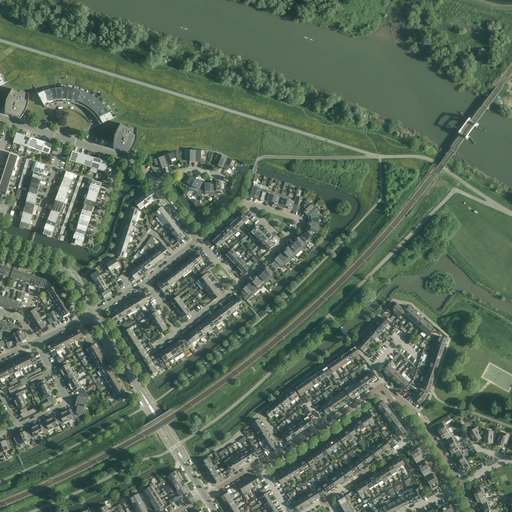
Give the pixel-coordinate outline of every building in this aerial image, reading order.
[(29,94),(19,91),(12,89),(9,95),(8,96),(7,98),(7,99),(6,100),(6,101),(6,102),(5,104),(5,105),(5,107),(5,109),(5,110),(5,111),(5,112),(5,114),(20,119),(21,118),(21,117),(23,115),(24,113),(25,112),(25,110),(26,108),(27,106),(27,105),(28,103),(28,101),(29,94)] [(48,102),(53,101),(50,89),(48,90),(46,90),(44,91),(48,102)] [(72,100),(77,101),(80,90),(78,90),(77,89),(74,89),(72,100)] [(77,101),(81,103),(86,92),(84,91),(82,91),(80,90),(77,101)] [(40,93),(38,94),(43,104),(48,102),(44,91),(41,92),(40,93)] [(86,105),(92,95),(89,94),(88,93),(86,92),(81,103),(86,105)] [(86,105),(90,108),(97,99),(96,98),(94,97),(93,96),(92,95),(86,105)] [(102,103),(101,102),(99,101),(97,99),(90,108),(94,111),(102,103)] [(480,105),(488,111),(490,107),(483,101),(480,105)] [(94,111),(97,115),(106,107),(104,105),(102,103),(94,111)] [(97,115),(100,119),(110,112),(109,111),(108,110),(107,109),(106,107),(97,115)] [(102,123),(113,118),(112,115),(110,114),(110,112),(100,119),(102,123)] [(467,121),(476,128),(479,124),(469,117),(467,121)] [(137,129),(129,126),(120,124),(117,130),(116,132),(115,133),(115,135),(114,137),(114,139),(113,140),(113,141),(113,143),(113,144),(113,145),(113,147),(113,148),(128,153),(130,152),(131,150),(132,148),(133,147),(134,145),(134,144),(135,143),(135,142),(135,141),(136,139),(136,138),(136,136),(137,129)] [(458,133),(467,140),(470,136),(460,129),(458,133)] [(24,135),(16,133),(13,143),(20,145),(24,135)] [(20,145),(28,147),(31,137),(24,135),(20,145)] [(38,140),(31,137),(28,147),(34,150),(34,152),(38,140)] [(45,142),(38,140),(34,152),(38,153),(39,151),(42,152),(45,142)] [(45,142),(42,152),(49,154),(52,144),(45,142)] [(447,151),(454,156),(457,153),(449,147),(447,151)] [(195,162),(195,150),(190,150),(185,150),(185,156),(190,156),(189,162),(195,162)] [(195,150),(195,162),(201,162),(201,157),(206,157),(206,151),(201,150),(195,150)] [(76,163),(79,153),(72,151),(69,161),(76,163)] [(163,156),(167,167),(173,165),(171,160),(175,158),(173,152),(169,154),(163,156)] [(76,163),(83,165),(87,155),(79,153),(76,163)] [(222,168),(227,157),(222,155),(217,153),(215,159),(219,161),(217,166),(222,168)] [(83,165),(91,168),(94,158),(87,155),(83,165)] [(158,158),(153,160),(157,168),(161,166),(162,169),(167,167),(163,156),(158,158)] [(227,157),(222,168),(228,170),(231,172),(232,171),(234,167),(237,162),(232,160),(227,157)] [(101,160),(94,158),(91,168),(98,170),(101,160)] [(108,162),(101,160),(98,170),(100,171),(99,174),(104,175),(108,162)] [(35,167),(44,170),(45,165),(36,162),(35,167)] [(189,190),(195,179),(192,178),(193,177),(188,174),(184,181),(183,180),(181,184),(186,187),(186,188),(189,190)] [(195,179),(189,190),(193,192),(193,190),(197,192),(203,182),(198,179),(197,181),(195,179)] [(90,185),(100,188),(100,187),(101,183),(92,180),(90,185)] [(213,184),(213,196),(217,195),(217,194),(222,194),(221,189),(223,189),(224,188),(224,185),(223,184),(221,184),(221,182),(215,182),(216,184),(213,184)] [(213,196),(213,184),(210,184),(210,183),(204,183),(205,195),(209,194),(209,196),(213,196)] [(254,186),(250,197),(254,198),(255,197),(258,198),(261,186),(254,184),(254,186)] [(99,193),(100,188),(90,185),(88,190),(99,193)] [(261,186),(258,198),(260,199),(260,200),(264,201),(267,190),(268,188),(261,186)] [(97,198),(99,193),(88,190),(87,194),(97,198)] [(267,190),(264,201),(268,203),(269,201),(271,202),(274,192),(267,190)] [(152,199),(150,195),(147,192),(143,195),(148,202),(152,199)] [(281,194),(274,192),(271,202),(274,203),(274,204),(278,206),(281,194)] [(87,194),(85,199),(95,203),(97,198),(87,194)] [(288,196),(281,194),(278,206),(282,207),(282,205),(285,206),(288,196)] [(144,205),(148,202),(143,195),(139,199),(144,205)] [(295,198),(288,196),(285,206),(288,207),(287,208),(292,210),(295,198)] [(299,200),(295,198),(292,210),(296,211),(296,210),(299,210),(303,198),(300,197),(299,200)] [(85,199),(84,204),(94,207),(95,203),(85,199)] [(144,205),(139,199),(134,202),(136,205),(135,206),(135,207),(139,210),(139,209),(144,205)] [(55,200),(53,205),(64,209),(66,204),(64,203),(55,200)] [(306,214),(314,207),(311,205),(309,204),(308,203),(306,202),(304,201),(301,211),(304,212),(306,214)] [(84,204),(82,209),(92,212),(94,207),(84,204)] [(53,205),(51,210),(62,213),(64,209),(53,205)] [(162,206),(160,208),(155,212),(158,216),(165,211),(162,206)] [(137,216),(139,210),(135,207),(134,209),(131,208),(129,214),(137,216)] [(314,207),(306,214),(308,217),(309,219),(319,217),(319,216),(318,214),(317,213),(317,212),(315,210),(316,209),(314,207)] [(82,209),(81,214),(91,217),(92,212),(82,209)] [(168,215),(165,211),(158,216),(162,220),(168,215)] [(238,217),(244,223),(248,219),(240,211),(238,217)] [(89,222),(91,217),(81,214),(79,219),(89,222)] [(58,218),(49,215),(47,219),(59,223),(60,219),(58,218)] [(162,220),(165,225),(172,219),(168,215),(162,220)] [(30,225),(31,220),(22,217),(20,216),(18,221),(21,222),(30,225)] [(240,226),(244,223),(238,217),(235,220),(240,226)] [(308,225),(319,228),(320,225),(319,225),(319,223),(319,221),(319,219),(319,217),(309,219),(309,222),(308,225)] [(47,219),(46,224),(57,228),(58,223),(59,223),(47,219)] [(88,227),(89,222),(79,219),(78,224),(88,227)] [(135,222),(135,221),(127,219),(126,224),(134,227),(136,227),(137,222),(135,222)] [(165,225),(168,229),(175,224),(172,219),(165,225)] [(235,220),(231,224),(237,230),(240,226),(235,220)] [(46,224),(44,229),(55,232),(56,228),(57,228),(46,224)] [(78,224),(76,229),(86,232),(88,227),(78,224)] [(178,228),(175,224),(168,229),(172,233),(178,228)] [(237,230),(231,224),(227,227),(235,235),(238,232),(237,230)] [(319,228),(308,225),(307,228),(305,230),(312,238),(314,236),(315,235),(316,233),(317,231),(318,231),(319,228)] [(252,237),(259,230),(256,226),(248,233),(252,237)] [(227,227),(223,231),(231,239),(235,235),(227,227)] [(172,233),(175,237),(182,232),(178,228),(172,233)] [(55,232),(44,229),(43,230),(43,234),(47,236),(47,237),(51,238),(53,238),(54,238),(54,237),(54,236),(55,232)] [(76,229),(74,233),(85,237),(86,232),(76,229)] [(124,229),(123,231),(122,234),(130,237),(132,237),(132,235),(131,235),(132,232),(124,229)] [(255,241),(257,239),(263,234),(259,230),(252,237),(255,241)] [(223,231),(220,234),(226,240),(227,242),(231,239),(223,231)] [(175,237),(178,242),(185,237),(182,232),(175,237)] [(73,238),(83,242),(85,237),(74,233),(73,238)] [(298,237),(306,245),(311,240),(304,233),(302,235),(301,234),(298,237)] [(222,244),(226,240),(220,234),(216,238),(222,244)] [(263,234),(257,239),(260,243),(266,237),(263,234)] [(266,237),(260,243),(258,245),(262,249),(264,247),(270,241),(266,237)] [(301,250),(306,245),(298,237),(295,240),(296,241),(294,243),(301,250)] [(83,242),(73,238),(71,244),(75,246),(76,245),(81,247),(83,242)] [(222,244),(216,238),(210,239),(218,247),(222,244)] [(270,241),(264,247),(267,251),(276,243),(270,241)] [(301,250),(294,243),(292,245),(291,244),(288,247),(296,255),(301,250)] [(169,253),(164,246),(162,244),(158,248),(159,250),(165,256),(169,253)] [(283,253),(290,260),(296,255),(288,247),(284,250),(285,251),(283,253)] [(229,258),(235,253),(236,251),(233,248),(231,249),(225,255),(229,258)] [(118,258),(120,260),(121,257),(124,258),(125,252),(117,250),(116,255),(118,256),(118,258)] [(165,256),(159,250),(155,253),(160,260),(165,256)] [(198,252),(193,256),(199,263),(202,260),(203,261),(205,260),(198,252)] [(156,263),(160,260),(155,253),(151,256),(156,263)] [(238,257),(235,253),(229,258),(232,262),(238,257)] [(290,260),(283,253),(281,255),(280,254),(277,257),(285,265),(290,260)] [(151,256),(147,260),(152,266),(156,263),(151,256)] [(193,256),(189,259),(195,266),(199,263),(193,256)] [(242,260),(238,257),(232,262),(236,266),(242,260)] [(273,262),(278,268),(280,266),(282,268),(285,265),(277,257),(274,260),(275,261),(273,262)] [(120,260),(118,258),(116,259),(115,258),(110,261),(115,268),(119,265),(117,262),(120,260)] [(189,259),(185,262),(190,269),(195,266),(189,259)] [(242,260),(236,266),(239,270),(245,264),(247,262),(244,259),(242,260)] [(148,270),(152,266),(147,260),(142,263),(148,270)] [(115,268),(110,261),(105,264),(110,271),(115,268)] [(185,262),(181,265),(186,272),(190,269),(185,262)] [(278,268),(273,262),(271,264),(270,263),(267,266),(275,275),(278,272),(276,270),(278,268)] [(143,273),(148,270),(142,263),(138,266),(143,273)] [(245,264),(239,270),(241,276),(249,268),(245,264)] [(182,276),(186,272),(181,265),(177,269),(182,276)] [(138,266),(134,269),(139,276),(143,273),(138,266)] [(269,280),(275,275),(267,266),(263,269),(264,270),(262,272),(269,280)] [(129,273),(131,275),(135,280),(139,276),(134,269),(129,273)] [(177,269),(173,272),(178,279),(182,276),(177,269)] [(93,280),(100,275),(98,271),(97,271),(96,270),(93,271),(94,273),(90,275),(93,280)] [(22,272),(18,271),(14,282),(15,282),(17,280),(20,281),(19,282),(22,272)] [(173,272),(169,275),(174,282),(178,279),(173,272)] [(264,285),(269,280),(262,272),(260,274),(259,273),(256,276),(264,285)] [(32,276),(27,274),(24,285),(25,285),(26,284),(29,285),(32,276)] [(201,284),(209,278),(207,277),(205,274),(198,280),(201,284)] [(103,280),(100,276),(101,275),(100,275),(93,280),(96,285),(103,280)] [(170,285),(174,282),(169,275),(165,278),(170,285)] [(37,277),(32,276),(29,285),(34,287),(37,277)] [(252,282),(259,290),(264,285),(256,276),(253,279),(254,280),(252,282)] [(42,279),(37,277),(34,287),(39,289),(39,287),(42,279)] [(166,288),(170,285),(165,278),(161,281),(166,288)] [(204,288),(211,283),(209,280),(210,280),(209,278),(201,284),(204,288)] [(46,289),(50,283),(46,282),(47,280),(42,279),(39,287),(44,289),(46,289)] [(96,285),(99,289),(106,285),(103,280),(96,285)] [(157,284),(158,285),(162,291),(166,288),(161,281),(157,284)] [(254,295),(259,290),(252,282),(250,284),(249,283),(245,286),(254,295)] [(49,295),(57,290),(54,286),(53,287),(50,283),(46,289),(47,290),(46,290),(49,295)] [(204,288),(207,292),(215,286),(214,285),(213,285),(211,283),(204,288)] [(109,289),(106,285),(99,289),(101,294),(102,294),(109,289)] [(207,292),(210,296),(217,291),(215,288),(216,288),(215,286),(207,292)] [(254,295),(245,286),(242,289),(243,290),(241,292),(248,300),(254,295)] [(112,294),(109,289),(102,294),(101,294),(104,299),(112,294)] [(59,295),(57,290),(49,295),(51,298),(49,300),(49,301),(59,295)] [(214,300),(221,294),(220,293),(219,293),(217,291),(210,296),(214,300)] [(149,301),(144,293),(140,296),(145,304),(149,301)] [(62,299),(59,295),(49,301),(50,302),(53,301),(55,304),(62,299)] [(140,296),(136,299),(140,306),(145,304),(140,296)] [(173,306),(180,300),(177,296),(170,301),(172,304),(171,304),(173,306)] [(234,299),(239,306),(243,303),(238,296),(234,299)] [(11,299),(6,298),(3,307),(8,309),(11,299)] [(16,301),(11,299),(8,309),(13,310),(16,301)] [(65,303),(62,299),(55,304),(56,306),(54,308),(55,309),(56,309),(65,303)] [(136,299),(131,301),(136,309),(140,306),(136,299)] [(235,310),(239,306),(234,299),(230,303),(235,310)] [(180,300),(173,306),(174,307),(176,310),(183,304),(185,303),(184,302),(183,303),(180,300)] [(18,312),(20,306),(21,302),(16,301),(13,310),(18,312)] [(132,312),(136,309),(131,301),(127,304),(132,312)] [(67,308),(65,303),(56,309),(58,313),(60,312),(67,308)] [(230,303),(226,306),(231,313),(233,314),(237,311),(235,310),(230,303)] [(391,304),(386,310),(389,312),(390,311),(394,314),(401,307),(396,303),(394,306),(391,304)] [(127,304),(123,307),(127,314),(132,312),(127,304)] [(187,308),(183,304),(176,310),(178,312),(178,313),(179,314),(187,308)] [(394,314),(398,318),(408,306),(407,308),(404,305),(402,308),(401,307),(394,314)] [(226,306),(222,309),(227,316),(231,313),(226,306)] [(406,317),(412,310),(408,306),(398,318),(402,314),(406,317)] [(123,317),(127,314),(123,307),(118,309),(123,317)] [(67,308),(60,312),(63,317),(63,318),(70,314),(69,313),(70,312),(67,308)] [(183,318),(185,316),(190,312),(187,308),(179,314),(180,316),(181,315),(183,318)] [(26,314),(29,318),(38,313),(35,309),(26,314)] [(118,309),(114,312),(119,320),(123,317),(118,309)] [(222,309),(218,312),(223,319),(227,316),(222,309)] [(416,314),(412,310),(406,317),(410,321),(416,314)] [(156,311),(156,312),(148,316),(151,321),(159,316),(158,314),(156,311)] [(108,315),(110,319),(111,318),(114,322),(119,320),(114,312),(108,315)] [(219,322),(223,319),(218,312),(214,315),(219,322)] [(29,318),(31,323),(40,317),(38,313),(29,318)] [(410,321),(414,324),(420,317),(416,314),(410,321)] [(215,325),(219,322),(214,315),(210,318),(215,325)] [(154,325),(161,320),(160,318),(160,317),(159,316),(151,321),(154,325)] [(31,323),(34,327),(43,322),(40,317),(31,323)] [(414,324),(418,328),(424,321),(420,317),(414,324)] [(211,328),(215,325),(210,318),(206,321),(211,328)] [(389,323),(383,318),(382,318),(379,322),(385,327),(389,323)] [(154,325),(157,329),(165,324),(164,323),(163,323),(161,320),(154,325)] [(6,331),(9,323),(4,321),(0,333),(1,333),(3,330),(6,331)] [(207,331),(211,328),(206,321),(202,324),(207,331)] [(429,324),(424,321),(418,328),(422,331),(429,324)] [(37,332),(43,328),(46,326),(43,322),(34,327),(37,332)] [(385,327),(379,322),(375,326),(381,331),(385,327)] [(13,333),(15,330),(18,326),(14,325),(9,323),(6,331),(11,333),(11,332),(13,333)] [(159,334),(167,329),(165,326),(166,326),(165,324),(157,329),(159,334)] [(203,335),(207,331),(202,324),(198,328),(203,335)] [(433,328),(429,324),(422,331),(426,335),(433,328)] [(13,333),(15,338),(23,335),(21,330),(20,330),(18,326),(15,330),(13,333)] [(378,335),(381,331),(375,326),(371,330),(378,335)] [(125,337),(133,332),(130,328),(122,332),(125,337)] [(198,328),(194,331),(199,338),(200,340),(204,337),(203,335),(198,328)] [(79,329),(75,332),(79,340),(79,341),(84,339),(79,329)] [(374,339),(378,335),(371,330),(368,334),(374,339)] [(194,331),(189,334),(195,341),(199,338),(194,331)] [(74,342),(79,340),(75,332),(70,334),(74,342)] [(133,332),(125,337),(128,341),(135,336),(133,332)] [(70,345),(74,342),(70,334),(66,337),(70,345)] [(186,338),(184,340),(190,348),(193,346),(193,343),(195,341),(189,334),(185,337),(186,338)] [(370,343),(374,339),(368,334),(364,338),(370,343)] [(23,335),(15,338),(18,343),(16,344),(17,346),(26,341),(23,335)] [(434,335),(433,340),(436,341),(445,344),(447,339),(434,335)] [(138,341),(135,336),(128,341),(130,345),(138,341)] [(66,337),(61,339),(65,347),(70,345),(66,337)] [(366,347),(370,343),(364,338),(360,342),(366,347)] [(61,339),(57,342),(61,350),(65,347),(61,339)] [(181,340),(176,343),(181,350),(184,349),(187,350),(190,348),(184,340),(182,341),(181,340)] [(141,345),(138,341),(130,345),(133,350),(141,345)] [(443,349),(445,344),(436,341),(434,346),(443,349)] [(57,342),(52,344),(56,352),(57,352),(61,350),(57,342)] [(366,347),(360,342),(357,346),(363,351),(366,347)] [(176,343),(172,346),(178,356),(183,353),(181,350),(176,343)] [(47,346),(52,356),(57,353),(57,352),(56,352),(52,344),(47,346)] [(97,349),(94,344),(85,349),(88,354),(89,353),(97,349)] [(143,349),(141,345),(133,350),(136,354),(143,349)] [(443,349),(434,346),(431,345),(429,350),(432,351),(441,354),(443,349)] [(174,358),(178,356),(172,346),(168,348),(174,358)] [(359,354),(358,353),(354,347),(350,350),(355,357),(359,354)] [(170,361),(174,358),(168,348),(163,351),(170,361)] [(89,353),(89,354),(92,358),(100,353),(97,349),(89,353)] [(146,354),(143,349),(136,354),(138,358),(146,354)] [(350,360),(355,357),(350,350),(345,353),(350,360)] [(170,361),(163,351),(159,354),(165,364),(170,361)] [(432,351),(431,357),(440,360),(441,354),(432,351)] [(92,358),(94,362),(102,357),(100,353),(92,358)] [(346,363),(350,360),(345,353),(341,356),(346,363)] [(37,363),(34,357),(33,354),(28,356),(32,364),(33,365),(37,363)] [(149,358),(146,354),(138,358),(141,363),(149,358)] [(28,356),(24,358),(28,366),(32,364),(28,356)] [(341,367),(346,363),(341,356),(336,360),(341,367)] [(94,362),(97,366),(105,362),(102,357),(94,362)] [(431,357),(429,362),(438,365),(440,360),(431,357)] [(23,369),(28,366),(24,358),(19,360),(23,369)] [(151,362),(149,358),(141,363),(144,367),(151,362)] [(19,360),(14,363),(18,371),(23,369),(19,360)] [(336,360),(332,363),(337,370),(341,367),(336,360)] [(62,373),(70,368),(68,363),(66,364),(65,361),(58,365),(61,369),(60,370),(62,373)] [(386,375),(392,368),(395,365),(392,362),(391,361),(388,364),(382,371),(386,375)] [(424,366),(432,368),(436,370),(438,365),(429,362),(426,361),(424,365),(425,365),(424,366)] [(108,366),(105,362),(97,366),(100,371),(108,366)] [(153,362),(151,362),(144,367),(146,372),(154,367),(156,366),(153,362)] [(14,363),(10,365),(15,375),(19,373),(18,371),(14,363)] [(327,366),(328,367),(332,373),(337,370),(332,363),(327,366)] [(5,367),(9,375),(14,373),(15,375),(10,365),(5,367)] [(110,370),(108,366),(100,371),(102,375),(110,370)] [(432,368),(424,366),(422,370),(423,370),(423,371),(426,372),(435,375),(436,370),(432,368)] [(5,367),(1,369),(5,378),(9,375),(5,367)] [(152,374),(157,371),(154,367),(146,372),(150,377),(153,375),(152,374)] [(322,370),(326,377),(331,374),(326,367),(322,370)] [(70,368),(62,373),(64,376),(65,376),(67,379),(77,373),(75,371),(73,372),(70,368)] [(392,368),(386,375),(390,378),(397,371),(392,368)] [(102,375),(105,379),(113,375),(110,370),(102,375)] [(322,370),(317,373),(322,380),(326,377),(322,370)] [(367,375),(372,382),(376,379),(371,371),(366,374),(367,375)] [(390,378),(394,382),(401,375),(397,371),(390,378)] [(42,372),(25,380),(26,383),(30,381),(31,382),(37,379),(39,382),(35,385),(45,380),(43,376),(44,376),(42,372)] [(426,372),(424,377),(433,380),(435,375),(426,372)] [(70,387),(79,382),(76,377),(79,376),(77,373),(67,379),(69,383),(68,384),(70,387)] [(318,383),(322,380),(317,373),(313,376),(318,383)] [(116,379),(113,375),(105,379),(108,384),(116,379)] [(367,375),(362,378),(367,385),(372,382),(367,375)] [(394,382),(398,386),(405,378),(401,375),(394,382)] [(313,386),(318,383),(313,376),(308,379),(313,386)] [(431,385),(432,383),(433,380),(424,377),(422,382),(431,385)] [(362,378),(358,381),(363,388),(367,385),(362,378)] [(405,378),(398,386),(403,389),(409,382),(405,378)] [(108,384),(111,388),(118,383),(116,379),(108,384)] [(309,389),(313,386),(308,379),(304,382),(309,389)] [(25,380),(8,388),(10,392),(11,392),(13,395),(23,390),(19,392),(17,389),(23,386),(27,384),(26,383),(25,380)] [(45,380),(35,385),(36,388),(38,387),(41,391),(50,387),(48,383),(47,384),(45,380)] [(358,381),(354,384),(358,391),(363,388),(358,381)] [(84,384),(81,386),(79,382),(70,387),(72,390),(73,390),(75,393),(79,391),(83,389),(86,387),(84,384)] [(299,385),(304,392),(309,389),(304,382),(299,385)] [(422,382),(420,389),(423,392),(424,389),(429,391),(431,385),(422,382)] [(93,383),(86,387),(89,391),(93,389),(93,390),(96,388),(93,383)] [(111,388),(113,392),(121,388),(118,383),(111,388)] [(354,394),(358,391),(354,384),(349,387),(354,394)] [(304,392),(299,385),(295,388),(300,395),(304,392)] [(42,400),(52,395),(50,391),(51,390),(50,387),(41,391),(43,396),(40,397),(42,400)] [(354,394),(349,387),(345,391),(349,398),(354,394)] [(113,392),(112,393),(115,398),(124,392),(121,388),(113,392)] [(84,390),(83,389),(79,391),(80,393),(79,394),(78,398),(77,398),(76,402),(86,404),(88,396),(84,390)] [(427,396),(423,392),(420,389),(416,394),(423,400),(427,396)] [(15,403),(25,399),(22,395),(25,393),(23,390),(13,395),(15,399),(14,400),(15,403)] [(289,393),(294,399),(298,396),(293,390),(289,393)] [(339,395),(344,401),(348,398),(344,391),(339,395)] [(289,393),(285,396),(290,403),(294,399),(289,393)] [(423,400),(416,394),(412,398),(419,404),(423,400)] [(52,395),(42,400),(47,398),(48,401),(42,404),(44,409),(57,402),(55,398),(54,399),(52,395)] [(339,395),(334,398),(339,405),(344,401),(339,395)] [(286,406),(290,403),(285,396),(281,399),(286,406)] [(335,408),(339,405),(334,398),(330,401),(335,408)] [(25,399),(15,403),(17,407),(18,406),(20,410),(26,408),(25,405),(27,404),(25,399)] [(282,409),(286,406),(281,399),(277,402),(282,409)] [(379,410),(386,405),(383,400),(376,405),(379,410)] [(330,401),(325,404),(330,411),(335,408),(330,401)] [(73,411),(75,417),(83,413),(84,413),(86,412),(86,410),(85,409),(84,409),(86,404),(76,402),(75,406),(76,406),(75,410),(73,411)] [(277,402),(273,406),(278,412),(282,409),(277,402)] [(330,411),(325,404),(321,407),(326,414),(330,411)] [(379,410),(377,412),(380,416),(383,414),(389,409),(386,405),(379,410)] [(273,406),(269,409),(274,415),(278,412),(273,406)] [(21,415),(23,419),(36,412),(34,408),(28,411),(26,408),(20,410),(22,414),(21,415)] [(66,416),(68,421),(75,417),(73,411),(72,409),(68,411),(67,410),(64,412),(66,416)] [(265,412),(270,419),(274,415),(269,409),(265,412)] [(386,419),(389,416),(393,414),(389,409),(383,414),(386,419)] [(68,421),(66,416),(64,412),(60,414),(61,415),(57,416),(62,427),(65,425),(64,423),(68,421)] [(364,417),(369,424),(374,420),(369,413),(364,417)] [(396,418),(394,416),(393,414),(389,416),(386,419),(389,423),(396,418)] [(49,419),(54,428),(58,426),(58,425),(60,424),(62,427),(57,416),(53,418),(53,417),(49,419)] [(304,419),(308,426),(313,423),(308,416),(304,419)] [(440,433),(448,428),(445,423),(451,420),(449,416),(444,419),(445,420),(444,420),(438,424),(439,427),(437,428),(440,433)] [(364,417),(360,420),(365,427),(369,424),(364,417)] [(399,422),(396,418),(389,423),(387,424),(390,429),(392,427),(399,422)] [(42,424),(47,434),(46,431),(48,429),(49,430),(54,428),(49,419),(46,421),(46,422),(42,424)] [(253,428),(260,424),(257,419),(250,424),(253,428)] [(308,426),(304,419),(299,422),(304,429),(308,426)] [(360,420),(355,423),(360,430),(365,427),(360,420)] [(300,432),(304,429),(299,422),(295,425),(300,432)] [(392,427),(395,432),(402,427),(399,422),(392,427)] [(355,423),(351,426),(356,433),(360,430),(355,423)] [(47,434),(42,424),(39,425),(38,424),(35,426),(39,435),(43,433),(44,435),(47,434)] [(263,428),(260,424),(253,428),(256,433),(263,428)] [(296,435),(300,432),(295,425),(291,428),(296,435)] [(39,435),(35,426),(31,428),(32,429),(28,431),(32,439),(32,440),(35,439),(34,437),(39,435)] [(351,426),(347,430),(352,437),(356,433),(351,426)] [(399,436),(400,435),(406,431),(402,427),(395,432),(399,436)] [(256,433),(258,437),(266,432),(263,428),(256,433)] [(287,431),(291,438),(296,435),(291,428),(287,431)] [(447,440),(454,435),(452,433),(451,434),(448,428),(440,433),(443,439),(446,437),(447,440)] [(469,428),(465,430),(469,437),(472,436),(475,442),(481,438),(478,432),(479,431),(477,428),(475,428),(471,431),(469,428)] [(487,429),(484,429),(484,436),(487,437),(486,443),(487,443),(487,444),(490,444),(490,443),(493,443),(494,431),(487,431),(487,429)] [(342,433),(347,440),(349,442),(353,439),(352,437),(347,430),(342,433)] [(24,442),(32,439),(28,431),(24,432),(23,431),(20,433),(24,442)] [(287,431),(281,435),(283,439),(285,438),(287,441),(291,438),(287,431)] [(258,437),(261,441),(268,437),(266,432),(258,437)] [(24,442),(20,433),(16,435),(17,436),(13,438),(17,446),(24,442)] [(347,440),(342,433),(338,436),(343,443),(347,440)] [(504,436),(500,434),(496,444),(499,445),(498,446),(502,447),(502,446),(505,440),(507,441),(510,435),(505,433),(504,436)] [(449,449),(457,444),(454,439),(455,438),(454,435),(447,440),(448,442),(446,444),(449,449)] [(261,441),(264,446),(271,441),(268,437),(261,441)] [(332,440),(337,447),(342,444),(337,437),(332,440)] [(380,443),(385,450),(390,447),(385,440),(383,438),(379,441),(380,443)] [(0,442),(4,451),(12,448),(8,440),(4,441),(4,440),(0,442)] [(332,440),(328,443),(332,450),(337,447),(332,440)] [(271,441),(264,446),(267,450),(274,446),(271,441)] [(328,443),(323,446),(328,454),(332,450),(328,443)] [(380,443),(376,446),(381,453),(385,450),(380,443)] [(374,444),(370,447),(372,449),(377,456),(381,453),(376,446),(374,444)] [(456,455),(463,451),(461,448),(460,449),(457,444),(449,449),(452,454),(455,453),(456,455)] [(319,450),(324,457),(328,454),(323,446),(319,450)] [(412,457),(421,452),(418,447),(416,448),(415,446),(408,450),(412,457)] [(247,450),(251,457),(256,455),(251,447),(247,450)] [(251,457),(247,450),(246,448),(241,451),(242,453),(247,460),(251,457)] [(372,449),(367,453),(372,460),(377,456),(372,449)] [(314,453),(319,460),(324,457),(319,450),(314,453)] [(463,451),(456,455),(458,457),(455,459),(458,464),(467,459),(464,454),(465,454),(463,451)] [(412,457),(416,463),(423,459),(421,457),(423,456),(421,452),(412,457)] [(243,463),(247,460),(242,453),(238,456),(243,463)] [(315,463),(319,460),(314,453),(310,456),(315,463)] [(367,453),(363,456),(368,463),(372,460),(367,453)] [(238,456),(234,458),(238,465),(243,463),(238,456)] [(315,463),(310,456),(305,459),(310,466),(315,463)] [(364,466),(368,463),(363,456),(359,459),(364,466)] [(395,459),(399,467),(404,464),(400,456),(395,459)] [(203,467),(210,462),(208,458),(200,462),(203,467)] [(234,468),(238,465),(234,458),(229,461),(234,468)] [(234,468),(229,461),(228,459),(224,462),(225,464),(229,471),(234,468)] [(364,466),(359,459),(354,462),(359,469),(364,466)] [(395,459),(390,462),(391,464),(396,472),(401,469),(399,467),(395,459)] [(416,463),(420,470),(429,465),(426,461),(424,462),(423,459),(416,463)] [(467,459),(458,464),(462,470),(464,468),(466,471),(472,466),(471,464),(470,464),(467,459)] [(308,467),(304,460),(299,463),(304,470),(308,467)] [(213,466),(210,462),(203,467),(206,471),(213,466)] [(299,473),(304,470),(299,463),(295,466),(299,473)] [(348,467),(353,474),(358,470),(353,463),(348,467)] [(391,464),(387,467),(391,475),(396,472),(391,464)] [(429,465),(420,470),(424,477),(431,473),(429,470),(432,469),(429,465)] [(206,471),(209,475),(216,471),(213,466),(206,471)] [(290,468),(294,476),(296,478),(300,475),(299,473),(295,466),(290,468)] [(349,477),(353,474),(348,467),(344,470),(349,477)] [(387,467),(382,470),(387,477),(391,475),(387,467)] [(290,468),(285,471),(290,479),(294,476),(290,468)] [(344,480),(349,477),(344,470),(339,473),(344,480)] [(382,470),(378,473),(382,480),(384,482),(388,480),(387,477),(382,470)] [(170,481),(178,476),(175,471),(167,476),(170,481)] [(218,475),(216,471),(209,475),(211,480),(218,475)] [(285,481),(290,479),(285,471),(281,474),(285,481)] [(340,483),(344,480),(339,473),(335,476),(340,483)] [(378,473),(373,476),(378,483),(382,480),(378,473)] [(424,477),(428,484),(437,478),(434,474),(432,475),(431,473),(424,477)] [(218,475),(211,480),(214,484),(221,480),(222,481),(224,480),(221,474),(219,475),(218,475)] [(285,481),(281,474),(276,477),(281,484),(285,481)] [(252,478),(257,488),(259,487),(258,484),(261,483),(256,475),(252,478)] [(178,476),(170,481),(172,484),(171,485),(172,487),(181,481),(178,476)] [(336,486),(340,483),(335,476),(331,479),(336,486)] [(373,476),(368,479),(373,486),(378,483),(373,476)] [(252,478),(247,481),(252,488),(254,486),(256,489),(257,488),(252,478)] [(437,478),(428,484),(432,490),(439,486),(438,484),(440,483),(437,478)] [(331,489),(336,486),(331,479),(326,482),(331,489)] [(368,479),(364,481),(368,489),(373,486),(368,479)] [(184,486),(181,481),(172,487),(173,488),(174,488),(176,491),(184,486)] [(247,481),(243,484),(249,493),(250,492),(249,490),(252,488),(247,481)] [(331,489),(326,482),(325,481),(320,484),(322,486),(327,492),(331,489)] [(364,481),(359,484),(364,492),(368,489),(364,481)] [(147,496),(155,491),(152,486),(154,485),(152,483),(147,486),(148,488),(144,491),(147,496)] [(249,493),(243,484),(238,486),(243,494),(246,492),(247,494),(249,493)] [(364,492),(359,484),(354,487),(359,495),(364,492)] [(476,497),(484,493),(482,488),(483,487),(482,484),(475,487),(476,490),(473,491),(476,497)] [(184,486),(176,491),(179,496),(177,497),(179,499),(187,494),(185,492),(188,491),(184,486)] [(316,489),(320,497),(325,494),(320,486),(316,489)] [(316,489),(311,492),(315,500),(320,497),(316,489)] [(413,491),(417,499),(422,497),(418,489),(413,491)] [(311,492),(310,490),(305,493),(306,495),(311,502),(315,500),(311,492)] [(413,502),(408,493),(407,490),(405,491),(406,494),(404,495),(408,504),(413,502)] [(147,496),(150,501),(159,495),(158,493),(157,494),(155,491),(147,496)] [(413,491),(408,493),(413,502),(417,499),(413,491)] [(223,501),(233,495),(232,494),(230,495),(228,492),(221,496),(223,501)] [(259,503),(269,497),(266,493),(259,497),(260,500),(258,502),(259,503)] [(482,504),(489,501),(488,498),(487,499),(484,493),(476,497),(478,503),(481,502),(482,504)] [(132,503),(141,499),(138,494),(134,496),(133,494),(127,497),(128,499),(130,498),(132,503)] [(340,505),(349,500),(351,498),(348,494),(346,495),(337,501),(340,505)] [(150,501),(153,505),(161,500),(159,497),(160,496),(159,495),(150,501)] [(223,501),(226,505),(233,501),(232,498),(234,497),(233,495),(223,501)] [(302,498),(306,505),(311,502),(306,495),(302,498)] [(404,506),(408,504),(404,495),(399,498),(404,506)] [(271,502),(269,497),(259,503),(260,505),(262,503),(264,506),(271,502)] [(302,498),(297,501),(302,508),(306,505),(302,498)] [(395,500),(399,509),(404,506),(399,498),(395,500)] [(143,504),(141,499),(132,503),(134,507),(133,508),(133,509),(143,504)] [(161,500),(153,505),(156,510),(158,509),(160,511),(167,506),(166,504),(164,505),(161,500)] [(340,505),(343,509),(351,504),(349,500),(340,505)] [(394,511),(399,509),(395,500),(390,502),(394,511)] [(226,505),(229,510),(238,504),(237,502),(235,504),(233,501),(226,505)] [(302,508),(297,501),(292,504),(297,511),(302,508)] [(482,511),(486,511),(492,510),(489,504),(490,504),(489,501),(482,504),(483,507),(480,508),(482,511)] [(265,511),(274,506),(271,502),(264,506),(266,509),(264,510),(265,511)] [(386,505),(389,511),(392,511),(394,511),(390,502),(386,505)] [(443,511),(445,511),(453,509),(451,504),(449,505),(447,502),(440,506),(443,511)]
